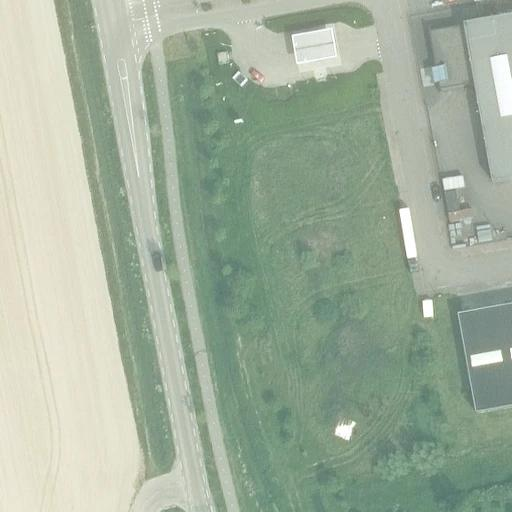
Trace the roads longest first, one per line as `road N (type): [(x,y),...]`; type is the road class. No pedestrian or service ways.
road 1 (tertiary): [(191,476),(112,23)]
road 2 (unclassified): [(381,0),(439,280),(511,266)]
road 3 (unclassified): [(112,23),(242,0)]
